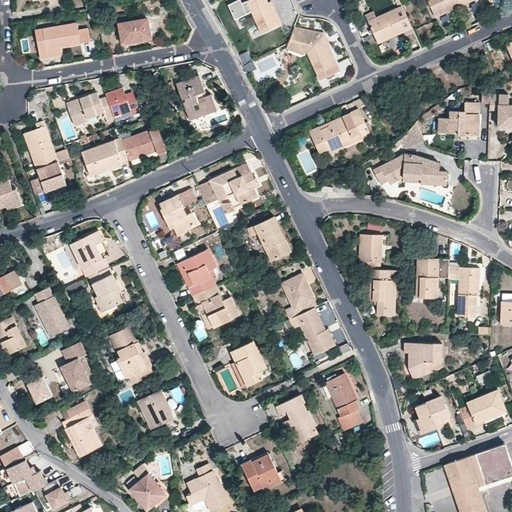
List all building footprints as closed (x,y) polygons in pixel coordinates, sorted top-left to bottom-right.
[(239,0),(237,0),(228,4),(235,19),(245,14),(241,4),(239,0)] [(270,2),(267,3),(265,0),(249,0),(241,4),(245,14),(252,11),(261,32),(280,24),(270,2)] [(427,0),(435,17),(468,1),(471,0),(427,0)] [(411,28),(402,6),(376,18),(368,22),(372,29),(374,34),(378,43),(403,31),(411,28)] [(376,18),(373,11),(365,15),(368,22),(376,18)] [(443,26),(454,22),(451,14),(440,18),(443,26)] [(151,38),(148,18),(119,23),(122,43),(151,38)] [(77,23),(36,30),(41,58),(48,57),(47,50),(61,47),(81,43),(77,23)] [(294,28),(289,40),(297,43),(302,54),(307,51),(320,79),(339,71),(327,47),(325,48),(323,44),(325,43),(327,42),(324,36),(307,33),(294,28)] [(297,43),(289,40),(286,48),(302,54),(297,43)] [(47,50),(48,57),(63,54),(61,47),(47,50)] [(249,53),(252,59),(260,55),(257,49),(249,53)] [(204,90),(199,75),(176,83),(182,99),(184,98),(185,101),(183,102),(187,113),(195,110),(193,105),(198,104),(202,115),(210,113),(209,110),(216,108),(211,94),(207,96),(204,97),(202,91),(204,90)] [(140,112),(133,95),(126,97),(125,93),(123,87),(105,94),(106,96),(113,117),(115,121),(140,112)] [(96,92),(80,97),(81,102),(67,107),(74,125),(88,120),(87,118),(103,112),(106,119),(113,117),(106,96),(99,98),(96,92)] [(511,126),(511,105),(507,105),(508,95),(489,95),(488,103),(489,110),(495,111),(497,111),(497,116),(497,126),(511,126)] [(170,96),(163,98),(167,111),(174,109),(170,96)] [(66,102),(67,107),(81,102),(80,97),(66,102)] [(465,102),(464,111),(449,111),(449,118),(439,118),(438,132),(454,133),(454,129),(458,129),(458,135),(479,136),(479,122),(474,122),(474,113),(479,113),(480,102),(465,102)] [(193,105),(195,110),(187,113),(189,120),(202,115),(198,104),(193,105)] [(352,116),(350,113),(327,123),(329,126),(320,130),(330,153),(340,148),(338,143),(359,133),(362,138),(370,134),(365,123),(361,114),(360,112),(352,116)] [(57,160),(55,153),(43,121),(35,124),(36,128),(24,132),(28,144),(31,143),(34,150),(31,152),(37,168),(57,160)] [(158,127),(145,132),(122,140),(129,159),(129,160),(157,150),(158,153),(166,150),(158,127)] [(320,130),(318,127),(309,131),(321,157),(330,153),(320,130)] [(362,138),(359,133),(338,143),(340,148),(362,138)] [(82,152),(90,174),(122,163),(122,161),(129,159),(122,140),(121,138),(82,152)] [(69,156),(67,149),(55,153),(57,160),(69,156)] [(441,171),(441,163),(415,155),(404,155),(372,170),(379,185),(387,181),(389,184),(405,181),(423,180),(423,185),(449,185),(449,171),(441,171)] [(57,160),(37,168),(40,177),(30,180),(35,194),(45,190),(45,192),(53,189),(51,184),(55,183),(56,188),(57,189),(66,186),(57,160)] [(250,170),(246,162),(233,168),(237,176),(250,170)] [(220,202),(220,203),(231,202),(235,210),(241,207),(240,205),(258,195),(254,187),(253,183),(255,181),(250,170),(237,176),(233,168),(197,186),(208,208),(220,202)] [(12,190),(5,173),(0,175),(0,204),(3,203),(5,207),(6,210),(21,205),(15,188),(12,190)] [(183,207),(197,201),(191,188),(177,194),(160,203),(161,207),(160,209),(168,224),(171,223),(174,228),(178,236),(187,231),(186,229),(197,223),(192,213),(187,215),(183,207)] [(231,202),(220,203),(226,214),(235,210),(231,202)] [(271,261),(291,251),(274,215),(254,225),(257,233),(271,261)] [(251,236),(257,233),(254,225),(248,228),(251,236)] [(98,231),(69,244),(85,278),(89,276),(108,267),(104,258),(101,259),(94,245),(103,241),(98,231)] [(381,269),(382,234),(360,234),(359,268),(370,269),(381,269)] [(181,272),(186,269),(193,284),(188,287),(192,296),(216,285),(211,275),(208,270),(213,268),(216,266),(208,249),(177,264),(181,272)] [(416,297),(438,298),(439,277),(448,278),(449,266),(449,260),(439,259),(439,258),(417,257),(416,277),(419,277),(419,284),(416,283),(416,297)] [(448,279),(458,279),(457,316),(476,316),(477,295),(479,295),(480,268),(449,266),(448,278),(448,279)] [(122,301),(118,293),(113,283),(116,282),(109,267),(108,267),(89,276),(98,295),(96,297),(103,311),(122,301)] [(310,267),(303,270),(309,284),(316,280),(310,267)] [(186,269),(181,272),(188,287),(193,284),(186,269)] [(395,315),(397,269),(381,269),(370,269),(370,289),(373,289),(373,300),(378,300),(377,314),(395,315)] [(14,271),(0,277),(0,293),(21,284),(14,271)] [(301,274),(282,283),(293,306),(285,309),(290,318),(314,307),(317,306),(301,274)] [(118,293),(121,292),(116,282),(113,283),(118,293)] [(204,321),(208,328),(239,314),(231,296),(228,297),(223,300),(219,291),(216,285),(192,296),(197,305),(202,302),(209,318),(204,321)] [(51,335),(70,326),(49,286),(35,293),(39,302),(35,304),(43,320),(46,319),(47,322),(44,324),(51,335)] [(224,289),(219,291),(223,300),(228,297),(224,289)] [(511,294),(504,294),(504,300),(501,300),(500,323),(511,323),(511,294)] [(197,312),(199,311),(204,321),(209,318),(202,302),(197,305),(194,306),(197,312)] [(294,329),(300,325),(315,354),(331,347),(323,331),(325,330),(314,307),(290,318),(289,319),(294,329)] [(11,353),(25,346),(11,316),(0,321),(0,342),(2,341),(4,345),(7,344),(11,353)] [(130,325),(110,335),(120,357),(116,359),(126,378),(129,376),(132,384),(153,374),(130,325)] [(331,347),(336,344),(328,328),(325,330),(323,331),(331,347)] [(259,370),(265,367),(253,340),(234,349),(243,370),(247,368),(250,374),(243,378),(247,386),(262,378),(259,370)] [(2,341),(0,342),(6,355),(11,353),(7,344),(4,345),(2,341)] [(441,360),(441,342),(404,341),(403,351),(408,351),(408,367),(413,378),(430,370),(430,360),(441,360)] [(68,348),(75,361),(70,363),(61,367),(72,391),(92,381),(89,374),(92,373),(84,356),(87,354),(80,342),(68,348)] [(70,363),(75,361),(68,348),(64,350),(70,363)] [(235,362),(231,364),(242,388),(247,386),(243,378),(250,374),(247,368),(243,370),(234,349),(230,351),(235,362)] [(35,369),(17,379),(25,394),(44,384),(35,369)] [(356,409),(359,407),(344,373),(325,382),(341,416),(338,417),(344,430),(362,421),(356,409)] [(505,407),(497,388),(466,401),(468,404),(475,421),(483,418),(482,417),(505,407)] [(138,400),(140,403),(152,428),(173,418),(170,410),(170,409),(160,389),(138,400)] [(286,411),(291,409),(294,416),(289,419),(282,422),(289,438),(297,434),(300,442),(317,434),(314,426),(316,425),(309,410),(307,411),(303,403),(305,402),(301,394),(275,406),(279,414),(286,411)] [(450,417),(440,395),(415,405),(420,417),(426,430),(442,424),(441,421),(450,417)] [(468,404),(459,408),(467,427),(476,424),(475,421),(468,404)] [(483,418),(484,422),(507,412),(505,407),(482,417),(483,418)] [(69,418),(72,425),(65,428),(74,445),(80,456),(102,444),(92,426),(89,419),(94,417),(89,408),(69,418)] [(420,417),(416,418),(421,432),(426,430),(420,417)] [(65,428),(57,432),(66,449),(74,445),(65,428)] [(300,442),(297,434),(289,438),(293,445),(300,442)] [(485,511),(476,485),(511,473),(511,465),(504,442),(445,463),(449,475),(461,511),(485,511)] [(23,457),(17,447),(0,457),(5,466),(23,457)] [(282,481),(267,451),(241,463),(254,490),(262,487),(263,490),(282,481)] [(24,460),(0,470),(0,479),(3,487),(13,482),(19,495),(47,482),(44,475),(41,477),(38,470),(33,472),(29,464),(26,465),(24,460)] [(216,481),(213,482),(211,479),(216,477),(209,463),(196,468),(200,476),(186,482),(191,493),(186,495),(191,504),(204,498),(210,510),(229,501),(220,482),(217,484),(216,481)] [(141,464),(132,471),(139,480),(138,481),(136,479),(131,483),(132,485),(129,488),(146,509),(165,493),(156,482),(141,464)] [(61,487),(57,479),(44,485),(55,507),(73,498),(69,491),(65,493),(62,487),(61,487)] [(146,509),(149,511),(170,495),(158,480),(156,482),(165,493),(146,509)] [(37,511),(33,501),(8,511),(37,511)]
